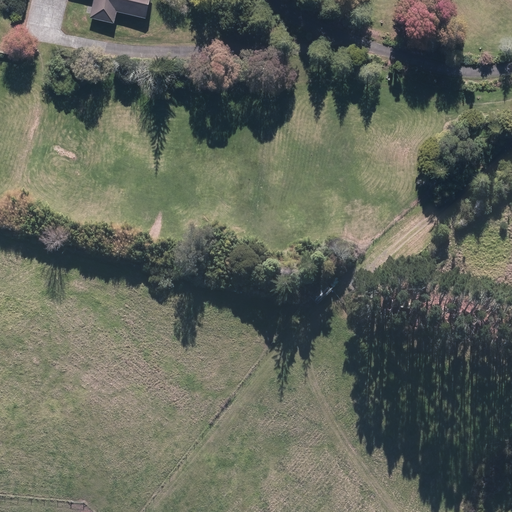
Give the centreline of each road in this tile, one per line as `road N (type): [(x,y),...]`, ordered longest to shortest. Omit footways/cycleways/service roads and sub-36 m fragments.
road 1 (track): [(511,70),(443,67),(296,30),(198,52),(130,54),(52,38),(39,28),(40,0)]
road 2 (track): [(511,142),(335,296)]
